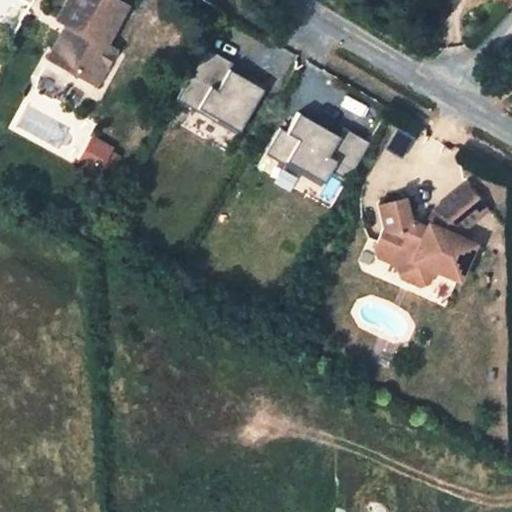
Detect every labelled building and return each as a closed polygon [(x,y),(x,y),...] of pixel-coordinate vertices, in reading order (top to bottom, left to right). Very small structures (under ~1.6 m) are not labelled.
[(126,5),(116,0),(97,0),(96,2),(92,0),(65,0),(56,18),(66,23),(69,25),(66,32),(61,33),(52,48),(77,62),(72,70),(96,84),(115,49),(105,43),(126,5)] [(511,3),(511,0),(493,0),(494,1),(506,11),(511,3)] [(69,25),(66,23),(61,33),(66,32),(69,25)] [(77,62),(52,48),(48,57),(72,70),(77,62)] [(347,188),(369,142),(298,109),(287,131),(280,127),(268,151),(347,188)] [(232,126),(211,114),(203,130),(223,141),(232,126)] [(110,148),(92,138),(80,161),(97,170),(110,148)] [(485,210),(464,184),(433,211),(426,224),(424,228),(408,220),(407,215),(402,199),(378,205),(384,225),(374,248),(376,255),(400,265),(398,269),(401,276),(416,283),(426,282),(432,268),(439,271),(457,280),(463,267),(473,244),(457,237),(460,231),(485,210)] [(426,224),(407,215),(408,220),(424,228),(426,224)]
